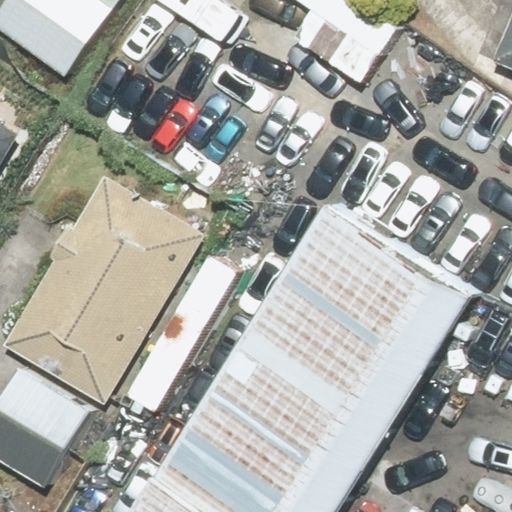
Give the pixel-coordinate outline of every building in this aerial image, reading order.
[(0,0),(0,25),(81,86),(144,0),(0,0)] [(441,53),(370,0),(291,0),(319,21),(295,52),(440,161),(467,125),(416,87),(441,53)] [(214,119),(197,149),(261,186),(278,156),(214,119)] [(0,194),(31,140),(0,121),(0,194)] [(212,236),(99,176),(10,344),(34,356),(0,420),(0,453),(76,493),(212,236)] [(348,511),(487,289),(339,197),(144,511),(348,511)] [(256,271),(223,252),(140,396),(172,415),(256,271)]
